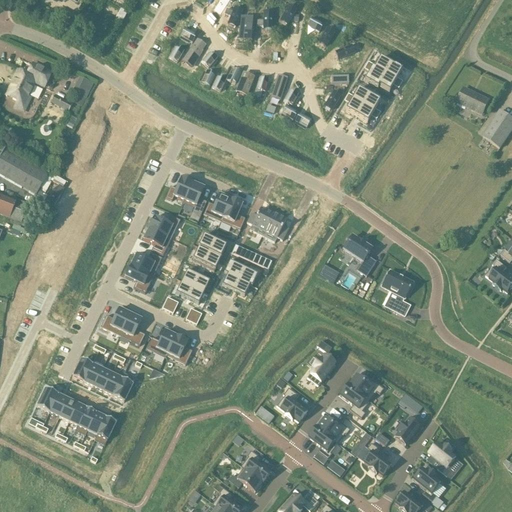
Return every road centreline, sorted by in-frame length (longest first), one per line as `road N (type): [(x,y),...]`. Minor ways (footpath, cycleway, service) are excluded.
road 1 (residential): [(122,87),(165,12),(186,5),(227,56),(304,78),(324,131),(350,153),(328,192)]
road 2 (residential): [(511,371),(440,331),(433,268),(328,192)]
road 3 (residential): [(225,300),(206,340),(104,290)]
road 4 (residential): [(328,192),(185,126)]
road 5 (residential): [(104,290),(167,163)]
road 6 (residential): [(122,87),(50,44),(0,27)]
